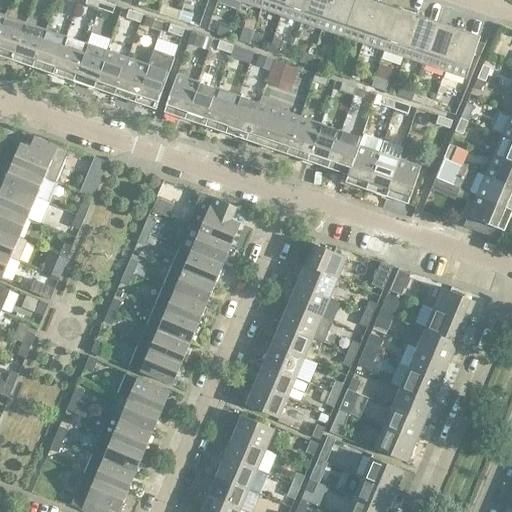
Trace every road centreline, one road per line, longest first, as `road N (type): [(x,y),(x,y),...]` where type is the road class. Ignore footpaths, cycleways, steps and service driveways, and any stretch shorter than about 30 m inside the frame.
road 1 (residential): [(158,511),(282,197)]
road 2 (residential): [(282,197),(0,95)]
road 3 (residential): [(502,277),(407,511)]
road 4 (residential): [(502,277),(282,197)]
